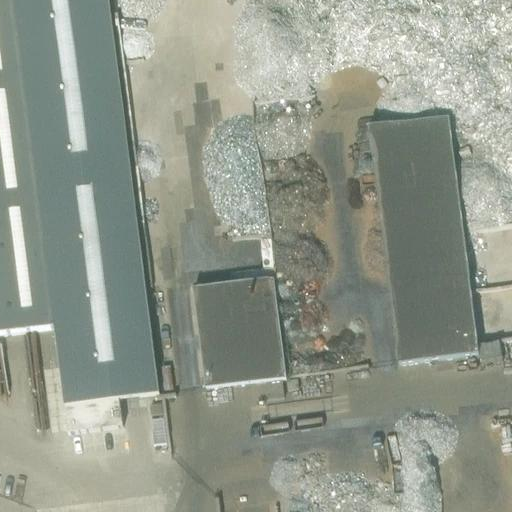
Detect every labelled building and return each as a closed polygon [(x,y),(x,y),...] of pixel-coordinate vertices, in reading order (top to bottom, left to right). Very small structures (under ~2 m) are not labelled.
[(0,0),(0,343),(53,337),(63,416),(64,416),(67,438),(121,431),(118,405),(158,399),(108,0),(0,0)] [(479,358),(476,339),(449,119),(369,129),(396,349),(398,369),(479,358)] [(286,383),(284,363),(273,283),(213,291),(194,293),(206,393),(265,385),(267,403),(284,401),(281,383),(286,383)] [(296,383),(286,384),(287,394),(298,393),(296,383)] [(149,409),(150,419),(161,418),(159,407),(149,409)]
